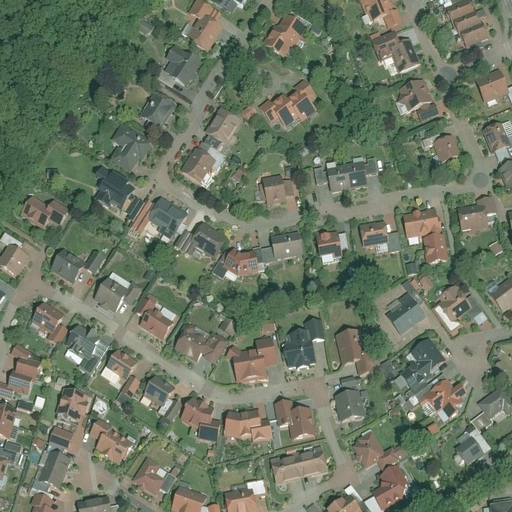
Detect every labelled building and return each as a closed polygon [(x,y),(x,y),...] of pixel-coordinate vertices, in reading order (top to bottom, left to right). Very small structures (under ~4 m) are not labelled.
[(203,18),(214,25),(220,15),(196,0),(188,15),(200,22),(203,18)] [(233,15),(241,0),(209,0),(233,15)] [(360,0),(359,1),(369,24),(383,19),(394,14),(387,0),(360,0)] [(452,25),(473,16),(467,1),(464,2),(452,7),(443,11),(450,26),(452,25)] [(292,12),(288,17),(308,31),(317,37),(321,32),(292,12)] [(394,14),(383,19),(388,30),(402,24),(397,12),(394,14)] [(459,36),(481,27),(475,15),(473,16),(452,25),(458,37),(459,36)] [(261,45),(283,60),(290,50),(295,49),(308,31),(288,17),(287,16),(279,27),(272,30),(261,45)] [(188,42),(207,54),(222,30),(214,25),(203,18),(200,22),(188,42)] [(459,36),(465,50),(488,40),(483,26),(481,27),(459,36)] [(392,58),(399,46),(394,34),(370,44),(379,64),(392,58)] [(399,74),(420,65),(410,41),(399,46),(392,58),(399,74)] [(188,91),(204,66),(175,47),(166,61),(171,64),(163,76),(188,91)] [(474,81),(484,105),(508,95),(507,91),(498,71),(474,81)] [(408,113),(433,103),(424,81),(399,91),(408,113)] [(298,120),(302,125),(318,112),(310,103),(317,98),(303,82),(293,90),(296,94),(287,101),(283,96),(271,105),(268,102),(258,110),(271,126),(277,120),(285,130),(298,120)] [(160,131),(176,108),(155,95),(140,118),(160,131)] [(248,121),(257,114),(248,103),(239,110),(248,121)] [(435,105),(417,112),(422,123),(439,116),(435,105)] [(209,138),(222,147),(226,149),(241,123),(219,110),(204,136),(209,138)] [(482,134),(491,155),(511,147),(502,125),(482,134)] [(142,161),(151,146),(121,128),(113,142),(125,150),(123,153),(118,149),(109,163),(129,175),(139,160),(142,161)] [(433,146),(442,142),(439,135),(422,142),(425,150),(433,146)] [(209,138),(204,146),(217,154),(222,147),(209,138)] [(441,166),(461,158),(453,138),(442,142),(433,146),(441,166)] [(202,145),(198,153),(217,164),(219,165),(224,158),(217,154),(204,146),(202,145)] [(181,175),(202,187),(217,164),(198,153),(195,151),(181,175)] [(363,166),(365,177),(378,174),(375,160),(367,161),(368,166),(363,166)] [(363,163),(345,167),(350,191),(368,188),(365,177),(363,166),(363,163)] [(511,164),(498,170),(507,191),(511,188),(511,164)] [(329,183),(332,195),(350,191),(345,167),(327,170),(328,174),(329,183)] [(316,186),(329,183),(328,174),(322,175),(321,170),(314,171),(316,186)] [(131,197),(135,190),(109,175),(97,194),(100,196),(95,204),(109,213),(114,205),(123,210),(131,197)] [(263,181),(268,207),(286,204),(285,199),(282,183),(282,178),(263,181)] [(292,181),(282,183),(285,199),(295,198),(292,181)] [(144,205),(131,197),(123,210),(120,216),(133,224),(135,219),(144,205)] [(21,216),(43,230),(49,222),(55,212),(49,208),(33,198),(21,216)] [(153,211),(148,220),(176,237),(188,216),(160,199),(153,211)] [(484,209),(486,218),(496,216),(493,199),(477,203),(479,210),(484,209)] [(55,212),(49,222),(59,228),(70,212),(54,201),(49,208),(55,212)] [(153,211),(144,205),(135,219),(145,225),(148,220),(153,211)] [(479,210),(458,215),(462,234),(488,229),(486,218),(484,209),(479,210)] [(403,217),(408,241),(440,235),(435,210),(403,217)] [(359,228),(363,250),(389,245),(387,236),(384,222),(359,228)] [(213,261),(228,241),(204,223),(193,238),(189,243),(213,261)] [(315,234),(320,261),(342,257),(341,253),(338,238),(337,230),(315,234)] [(189,243),(193,238),(185,232),(175,246),(182,252),(189,243)] [(275,261),(276,263),(304,257),(298,233),(271,239),(273,249),(275,261)] [(10,246),(17,251),(22,245),(6,234),(1,240),(10,246)] [(398,234),(387,236),(389,245),(391,254),(401,252),(398,234)] [(346,236),(338,238),(341,253),(349,251),(346,236)] [(444,237),(424,241),(429,266),(449,262),(444,237)] [(495,257),(504,252),(498,244),(490,249),(495,257)] [(0,260),(0,267),(16,279),(29,260),(17,251),(10,246),(0,260)] [(256,265),(264,264),(261,251),(261,249),(252,251),(253,255),(256,265)] [(275,261),(273,249),(261,251),(264,264),(275,261)] [(51,272),(73,285),(83,269),(85,265),(63,251),(51,272)] [(235,251),(223,269),(237,278),(258,274),(256,265),(253,255),(242,256),(235,251)] [(85,265),(83,269),(94,276),(104,259),(93,252),(85,265)] [(407,267),(409,277),(418,275),(416,265),(407,267)] [(144,280),(151,284),(156,275),(149,271),(144,280)] [(421,282),(427,290),(433,286),(427,278),(421,282)] [(489,297),(502,315),(511,307),(511,279),(489,297)] [(94,302),(115,315),(123,302),(129,292),(108,280),(94,302)] [(129,292),(123,302),(132,307),(142,291),(134,285),(129,292)] [(465,315),(472,310),(465,302),(455,288),(438,300),(442,305),(439,306),(452,324),(465,315)] [(410,301),(416,309),(424,302),(415,291),(407,298),(410,301)] [(471,297),(465,302),(472,310),(465,315),(471,322),(483,313),(471,297)] [(135,315),(145,321),(151,311),(154,306),(144,300),(135,315)] [(386,320),(400,338),(424,319),(416,309),(410,301),(386,320)] [(31,322),(52,336),(58,326),(65,317),(44,303),(31,322)] [(452,324),(439,306),(432,312),(451,337),(463,328),(460,324),(452,324)] [(140,329),(163,342),(173,325),(151,311),(145,321),(140,329)] [(261,323),(263,333),(275,331),(273,321),(261,323)] [(306,333),(308,344),(310,344),(326,341),(322,321),(304,325),(306,333)] [(68,333),(58,326),(52,336),(48,342),(58,348),(68,333)] [(102,342),(79,326),(64,348),(84,361),(88,363),(92,358),(102,342)] [(173,351),(196,365),(203,355),(209,344),(196,335),(195,330),(190,326),(184,327),(181,332),(182,337),(173,351)] [(336,337),(342,368),(356,365),(368,363),(362,332),(336,337)] [(309,366),(315,365),(310,344),(308,344),(306,333),(289,336),(290,345),(283,346),(288,371),(295,369),(295,372),(310,369),(309,366)] [(209,344),(203,355),(205,356),(203,359),(215,366),(229,343),(215,335),(209,344)] [(260,350),(264,368),(277,366),(272,340),(259,342),(260,350)] [(430,375),(446,363),(429,341),(411,355),(417,363),(399,377),(400,378),(407,387),(412,394),(425,384),(432,379),(430,375)] [(27,361),(31,355),(18,345),(11,355),(19,361),(27,361)] [(236,385),(266,379),(264,368),(260,350),(242,354),(234,348),(226,359),(232,363),(236,385)] [(105,370),(126,384),(130,377),(139,364),(118,350),(105,370)] [(49,365),(55,368),(58,361),(52,358),(49,365)] [(99,363),(92,358),(88,363),(84,361),(79,369),(90,377),(99,363)] [(19,361),(15,376),(32,381),(36,382),(41,365),(27,361),(19,361)] [(500,375),(507,370),(501,362),(494,368),(500,375)] [(370,375),(368,363),(356,365),(359,378),(370,375)] [(381,367),(386,377),(394,373),(389,363),(381,367)] [(13,393),(28,397),(32,381),(15,376),(11,375),(8,387),(7,391),(13,393)] [(425,384),(412,394),(419,403),(423,400),(447,381),(443,376),(428,387),(425,384)] [(142,385),(130,377),(126,384),(120,393),(132,400),(142,385)] [(169,400),(175,391),(156,378),(144,396),(163,409),(169,400)] [(400,391),(407,387),(400,378),(394,383),(400,391)] [(342,390),(356,388),(355,379),(340,382),(342,390)] [(454,390),(447,381),(423,400),(435,416),(442,411),(449,421),(458,414),(455,411),(463,404),(461,401),(467,396),(459,386),(454,390)] [(0,397),(11,400),(13,393),(7,391),(8,387),(0,384),(0,397)] [(485,413),(490,420),(503,412),(506,417),(511,413),(511,405),(502,390),(480,405),(485,413)] [(63,391),(56,417),(80,424),(87,398),(63,391)] [(335,398),(340,424),(365,419),(360,393),(335,398)] [(399,397),(393,401),(398,408),(404,404),(399,397)] [(35,408),(33,415),(41,418),(47,400),(38,398),(35,408)] [(182,409),(169,400),(163,409),(158,416),(171,424),(182,409)] [(198,441),(217,444),(221,424),(212,422),(214,410),(203,407),(193,400),(179,421),(198,432),(198,441)] [(19,403),(17,411),(33,415),(35,408),(19,403)] [(279,429),(289,427),(287,415),(294,414),(292,403),(274,406),(279,429)] [(0,438),(9,441),(17,413),(0,408),(0,438)] [(292,443),(316,438),(311,410),(294,414),(287,415),(289,427),(292,443)] [(252,445),(273,441),(269,421),(258,424),(256,412),(242,415),(229,413),(223,437),(242,440),(251,438),(252,445)] [(477,430),(479,434),(493,425),(490,420),(485,413),(471,422),(477,430)] [(90,435),(101,442),(109,431),(111,427),(100,420),(90,435)] [(456,435),(462,431),(457,424),(452,428),(456,435)] [(425,431),(430,438),(440,432),(436,425),(425,431)] [(65,451),(67,452),(73,435),(55,428),(49,445),(65,451)] [(474,438),(486,456),(491,452),(479,434),(477,430),(471,434),(474,438)] [(96,451),(120,466),(133,445),(109,431),(101,442),(96,451)] [(361,464),(365,471),(377,464),(382,472),(408,457),(402,446),(394,451),(392,449),(384,454),(372,433),(357,442),(359,445),(352,449),(357,456),(354,457),(359,465),(361,464)] [(455,450),(467,468),(486,456),(474,438),(455,450)] [(4,451),(18,455),(20,448),(6,444),(4,451)] [(65,451),(49,445),(46,452),(51,454),(62,459),(65,451)] [(301,480),(327,473),(320,448),(295,454),(301,480)] [(0,449),(0,458),(9,461),(16,463),(18,455),(4,451),(0,449)] [(51,488),(60,491),(71,462),(62,459),(51,454),(39,484),(51,488)] [(276,486),(301,480),(295,454),(269,461),(276,486)] [(0,482),(2,483),(9,461),(0,458),(0,482)] [(144,491),(155,498),(160,490),(165,481),(155,475),(160,467),(148,460),(133,484),(138,487),(137,490),(143,493),(144,491)] [(373,497),(383,511),(404,500),(409,487),(398,467),(379,478),(384,488),(372,495),(373,497)] [(165,481),(160,490),(168,495),(177,480),(169,475),(165,481)] [(252,492),(253,500),(268,497),(265,481),(245,484),(246,493),(252,492)] [(48,495),(51,488),(39,484),(35,482),(32,488),(48,495)] [(349,498),(359,511),(371,511),(365,503),(352,486),(345,491),(349,498)] [(201,511),(203,508),(207,498),(180,488),(171,511),(201,511)] [(224,497),(226,511),(255,511),(253,500),(252,492),(246,493),(224,497)] [(36,507),(49,511),(50,511),(54,503),(35,496),(31,505),(36,507)] [(373,497),(365,503),(371,511),(382,511),(383,511),(373,497)] [(359,511),(349,498),(329,511),(359,511)] [(78,511),(110,511),(110,509),(109,499),(77,505),(78,511)]
